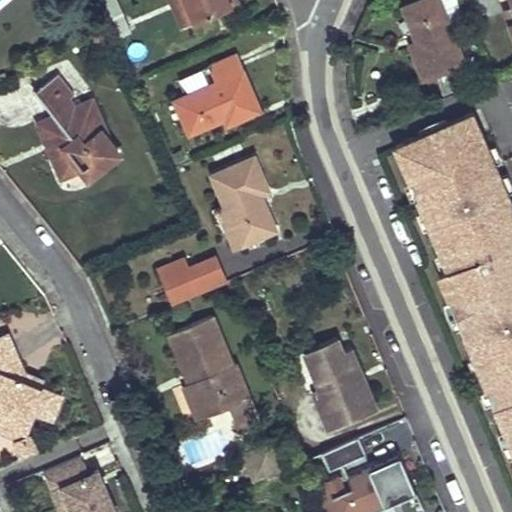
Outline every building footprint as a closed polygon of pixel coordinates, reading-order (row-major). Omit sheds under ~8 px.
[(188,0),(172,0),(183,24),(197,18),(188,0)] [(229,0),(188,0),(197,18),(231,3),(229,0)] [(420,0),(406,5),(420,41),(412,44),(424,78),(428,77),(436,98),(470,85),(462,64),(466,62),(451,27),(440,0),(420,0)] [(456,0),(440,0),(451,27),(465,20),(456,0)] [(511,0),(503,0),(508,11),(511,9),(511,0)] [(126,17),(116,21),(122,33),(131,29),(126,17)] [(202,87),(177,98),(191,130),(225,115),(229,121),(260,108),(236,54),(211,65),(218,80),(202,87)] [(84,86),(68,65),(45,82),(57,110),(41,116),(63,169),(84,161),(86,165),(94,159),(99,165),(121,148),(106,128),(111,126),(98,95),(82,101),(78,91),(84,86)] [(195,71),(202,87),(218,80),(211,65),(195,71)] [(477,110),(398,142),(414,179),(416,179),(422,194),(420,194),(426,209),(428,208),(434,223),(433,224),(444,251),(446,250),(453,267),(443,271),(453,294),(452,295),(466,330),(468,329),(489,380),(488,381),(511,438),(511,193),(511,191),(509,191),(491,148),(493,147),(477,110)] [(255,154),(212,172),(234,223),(225,226),(233,245),(279,226),(262,191),(269,188),(255,154)] [(94,159),(86,165),(91,171),(99,165),(94,159)] [(186,268),(166,276),(177,301),(225,281),(215,256),(186,268)] [(182,261),(163,269),(166,276),(186,268),(182,261)] [(215,314),(171,331),(188,372),(199,368),(205,385),(188,391),(198,417),(232,403),(239,419),(247,415),(252,427),(262,422),(237,360),(235,362),(215,314)] [(52,416),(61,394),(54,391),(21,377),(24,370),(8,333),(0,335),(0,415),(6,418),(13,433),(27,427),(34,408),(52,416)] [(339,334),(306,348),(323,386),(316,389),(332,425),(371,408),(359,380),(353,382),(350,375),(364,369),(353,344),(345,348),(339,334)] [(199,368),(188,372),(192,380),(185,383),(188,391),(205,385),(199,368)] [(24,370),(21,377),(54,391),(58,383),(24,370)] [(0,430),(10,434),(13,433),(6,418),(0,415),(0,430)] [(247,415),(239,419),(244,430),(252,427),(247,415)] [(31,435),(27,427),(13,433),(16,441),(31,435)] [(37,450),(31,435),(16,441),(23,456),(37,450)] [(360,435),(323,451),(331,469),(368,453),(360,435)] [(243,451),(255,479),(279,469),(267,441),(243,451)] [(360,511),(415,488),(400,453),(350,475),(354,484),(333,493),(329,484),(318,489),(327,511),(360,511)] [(90,472),(82,454),(46,470),(62,509),(73,504),(76,511),(119,511),(100,468),(90,472)]
